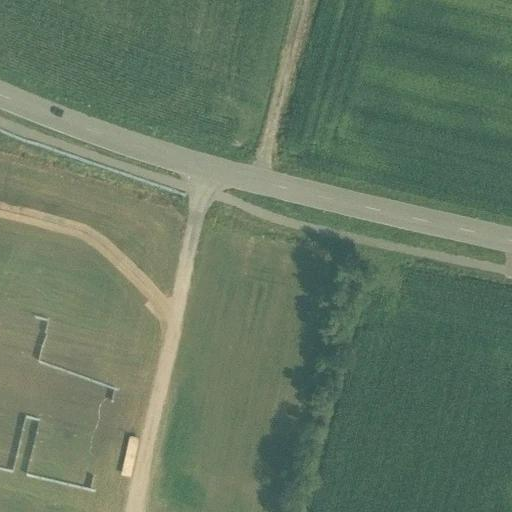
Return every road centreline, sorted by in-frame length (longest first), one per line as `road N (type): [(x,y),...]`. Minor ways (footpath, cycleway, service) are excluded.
road 1 (tertiary): [(511,240),(202,167),(0,92)]
road 2 (track): [(258,181),(298,0)]
